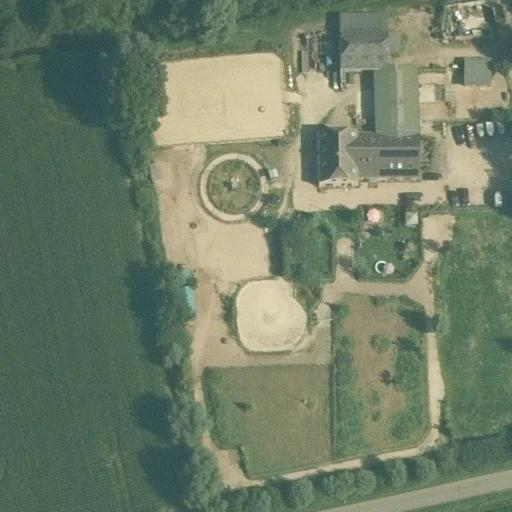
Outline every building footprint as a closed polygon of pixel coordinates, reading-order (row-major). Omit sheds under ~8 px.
[(341,20),(341,38),(387,38),(387,20),(341,20)] [(341,38),(340,38),(341,75),(376,75),(389,74),(388,59),(388,38),(387,38),(341,38)] [(399,38),(388,38),(388,59),(399,59),(399,38)] [(490,89),(490,64),(465,64),(465,88),(490,89)] [(377,139),(356,140),(357,187),(418,186),(414,74),(389,74),(376,75),(376,92),(377,139)] [(356,140),(356,139),(319,139),(320,189),(357,188),(357,187),(356,140)]
